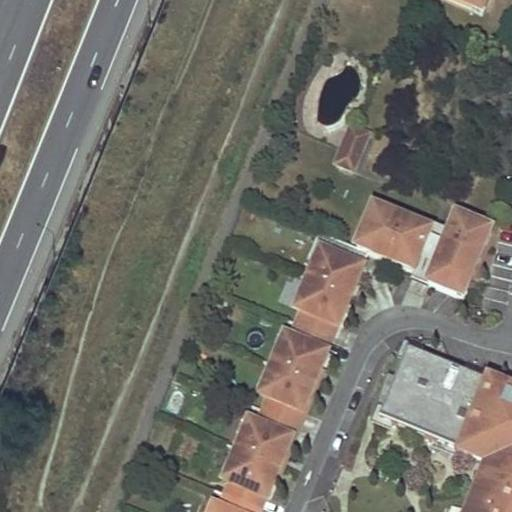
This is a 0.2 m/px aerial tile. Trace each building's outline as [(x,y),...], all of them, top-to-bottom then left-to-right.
[(441,0),(472,13),(477,0),(487,0),(488,0),(441,0)] [(488,0),(487,0),(477,0),(472,13),(481,17),(488,0)] [(351,131),(343,150),(349,153),(353,144),(363,148),(367,137),(351,131)] [(336,166),(352,172),(363,148),(353,144),(349,153),(343,150),(336,166)] [(394,219),(374,211),(357,252),(361,254),(367,256),(412,275),(413,275),(418,265),(425,268),(435,244),(391,226),(394,219)] [(394,219),(391,226),(435,244),(425,268),(418,265),(413,275),(412,275),(410,279),(428,287),(450,234),(433,228),(430,234),(394,219)] [(484,231),(456,219),(450,234),(428,287),(456,299),(461,286),(467,289),(485,247),(479,244),(484,231)] [(490,234),(484,231),(479,244),(485,247),(490,234)] [(357,252),(331,241),(325,256),(321,254),(309,282),(346,298),(351,284),(355,285),(361,271),(355,268),(361,254),(357,252)] [(346,298),(309,282),(298,311),(302,312),(296,327),(325,339),(331,324),(338,327),(344,312),(340,311),(346,298)] [(467,289),(461,286),(456,299),(462,301),(467,289)] [(325,339),(296,327),(290,342),(285,340),(274,368),(310,383),(316,370),(319,371),(325,357),(319,354),(325,339)] [(511,511),(511,396),(407,353),(379,423),(489,467),(476,500),(470,498),(464,511),(511,511)] [(310,383),(274,368),(262,396),(266,398),(260,412),(292,426),(299,411),(302,412),(308,398),(305,397),(310,383)] [(292,426),(260,412),(254,428),(250,426),(238,453),(275,469),(280,455),(284,456),(290,442),(286,441),(292,426)] [(269,482),(275,469),(238,453),(226,482),(231,483),(224,498),(254,510),(260,495),(266,498),(273,484),(269,482)] [(253,511),(254,510),(224,498),(218,511),(216,511),(214,511),(213,511),(253,511)]
